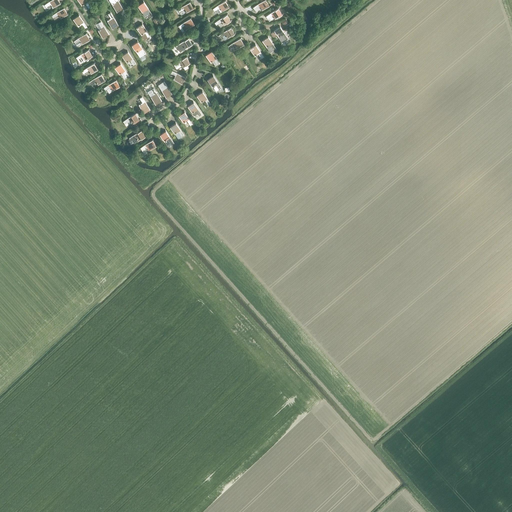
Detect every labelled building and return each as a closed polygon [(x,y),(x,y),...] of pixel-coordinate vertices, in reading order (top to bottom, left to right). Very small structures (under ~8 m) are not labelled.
[(50,4),(52,8),(60,3),(58,0),(51,0),(44,5),(46,7),(50,4)] [(88,8),(91,7),(86,0),(77,0),(82,6),(85,3),(88,8)] [(108,0),(117,12),(123,8),(117,0),(108,0)] [(259,6),(262,10),(269,5),(265,0),(263,0),(262,1),(253,7),(254,10),(259,6)] [(225,1),(212,9),(214,11),(216,10),(218,14),(222,11),(229,7),(225,1)] [(148,14),(149,15),(152,14),(144,2),(137,6),(144,16),(148,14)] [(184,9),(186,13),(193,8),(189,2),(177,10),(179,12),(184,9)] [(58,15),(60,18),(67,14),(63,8),(51,15),(53,18),(58,15)] [(272,15),(275,19),(282,14),(278,8),(266,16),(267,19),(272,15)] [(107,21),(112,29),(118,25),(110,12),(108,14),(111,18),(107,21)] [(221,22),(223,25),(230,21),(226,14),(214,22),(216,25),(221,22)] [(84,29),(87,27),(79,15),(73,19),(78,27),(82,24),(84,29)] [(190,18),(178,26),(180,28),(182,27),(185,30),(194,24),(190,18)] [(98,30),(102,38),(109,34),(101,21),(98,23),(101,28),(98,30)] [(136,28),(144,40),(150,36),(142,24),(136,28)] [(274,31),(271,33),(273,37),(276,35),(282,43),(288,39),(280,26),(274,30),(274,31)] [(225,35),(227,38),(234,34),(230,27),(218,35),(220,38),(225,35)] [(81,44),(82,44),(90,39),(86,33),(73,41),(77,46),(81,44)] [(262,40),(270,52),(276,48),(268,36),(262,40)] [(188,38),(176,46),(177,48),(180,52),(185,49),(192,44),(188,38)] [(233,46),(236,49),(244,44),(240,38),(227,46),(229,49),(233,46)] [(131,45),(139,57),(146,53),(138,41),(131,45)] [(261,58),(263,57),(255,44),(249,48),(254,56),(258,54),(261,58)] [(88,49),(76,57),(77,60),(80,64),(84,61),(92,56),(88,49)] [(133,65),(136,64),(128,51),(122,56),(126,63),(130,60),(133,65)] [(217,65),(219,63),(211,51),(205,55),(210,63),(214,61),(217,65)] [(186,57),(174,65),(175,67),(180,64),(183,68),(183,67),(185,70),(188,67),(187,65),(190,63),(186,57)] [(88,70),(91,74),(98,69),(94,63),(81,71),(83,74),(88,70)] [(126,77),(128,75),(121,63),(114,67),(119,74),(123,72),(126,77)] [(173,79),(182,84),(185,77),(172,70),(171,73),(175,75),(173,79)] [(95,81),(98,85),(105,80),(101,74),(89,82),(90,84),(95,81)] [(218,89),(221,88),(213,75),(207,79),(212,87),(216,85),(218,89)] [(115,80),(103,88),(105,90),(106,89),(109,93),(112,91),(119,86),(115,80)] [(161,83),(158,85),(161,90),(166,97),(172,93),(164,81),(161,83)] [(150,97),(155,104),(161,100),(153,88),(147,92),(150,97)] [(208,105),(210,104),(203,91),(196,95),(201,103),(205,100),(208,105)] [(138,105),(144,113),(150,109),(142,97),(139,98),(142,102),(138,105)] [(193,102),(187,106),(192,113),(194,116),(197,113),(199,116),(201,114),(193,102)] [(190,125),(192,124),(184,112),(178,116),(183,123),(187,120),(190,125)] [(135,113),(123,121),(124,124),(127,127),(132,124),(139,120),(135,113)] [(181,137),(184,135),(176,123),(170,127),(174,134),(178,132),(181,137)] [(141,130),(129,138),(130,140),(131,140),(134,143),(138,141),(145,136),(141,130)] [(166,131),(160,135),(164,142),(167,145),(170,143),(171,144),(174,143),(166,131)] [(146,147),(148,151),(156,146),(152,140),(140,147),(142,150),(146,147)]
